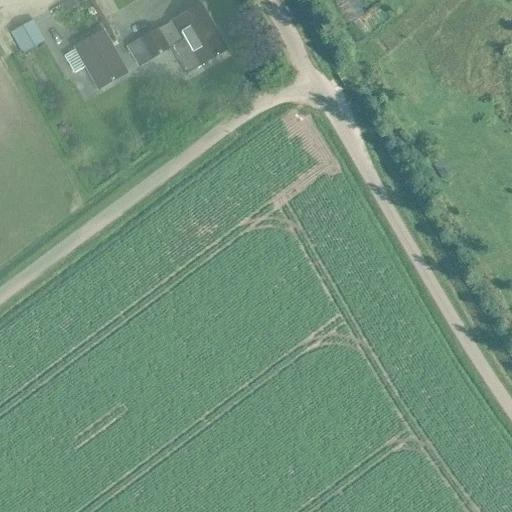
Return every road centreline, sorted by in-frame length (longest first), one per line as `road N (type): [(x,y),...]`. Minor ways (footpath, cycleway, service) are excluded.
road 1 (unclassified): [(511,401),(436,299),(305,77)]
road 2 (unclassified): [(0,305),(305,77)]
